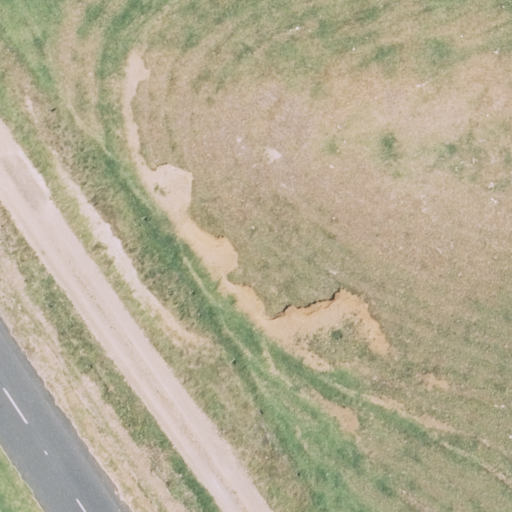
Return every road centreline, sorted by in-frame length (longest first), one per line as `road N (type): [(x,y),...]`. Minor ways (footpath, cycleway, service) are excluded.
road 1 (track): [(0,155),(246,511)]
road 2 (unclassified): [(82,511),(0,386)]
